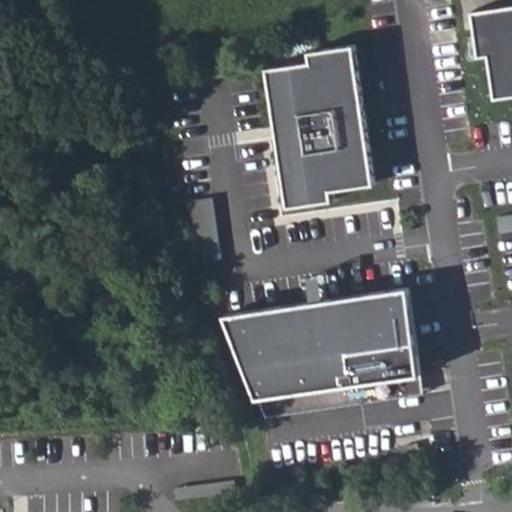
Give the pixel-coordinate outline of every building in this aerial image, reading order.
[(495,56),(502,99),(511,97),(511,6),(478,12),(484,57),(495,56)] [(313,60),(270,66),(279,125),(284,125),(286,138),(281,139),(291,205),(335,199),(334,188),(376,182),(356,44),(312,51),(313,60)] [(243,60),(172,70),(174,83),(245,73),(243,60)] [(511,213),(498,215),(501,232),(511,230),(511,213)] [(411,286),(229,312),(270,415),(427,392),(411,286)] [(420,441),(401,446),(404,457),(423,452),(420,441)] [(236,479),(176,486),(177,499),(238,491),(236,479)]
